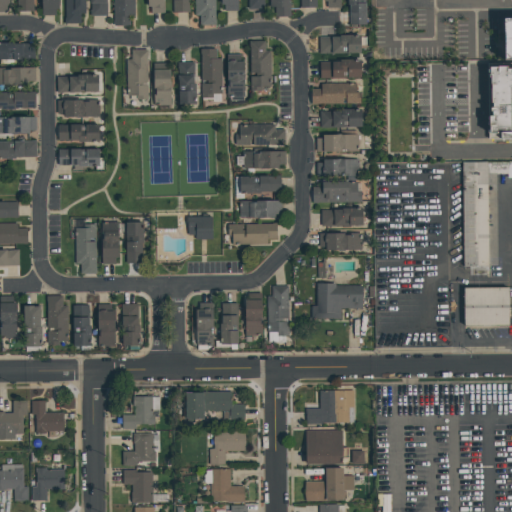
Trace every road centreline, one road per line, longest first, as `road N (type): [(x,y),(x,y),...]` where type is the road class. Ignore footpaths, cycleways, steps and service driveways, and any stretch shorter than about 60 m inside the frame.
road 1 (residential): [(0,374),(511,368)]
road 2 (residential): [(250,286),(302,235),(291,41)]
road 3 (residential): [(291,41),(262,33),(223,40),(67,37),(48,44)]
road 4 (residential): [(47,281),(38,220),(48,44)]
road 5 (residential): [(250,286),(47,281)]
road 6 (residential): [(274,371),(275,511)]
road 7 (tertiary): [(92,373),(92,511)]
